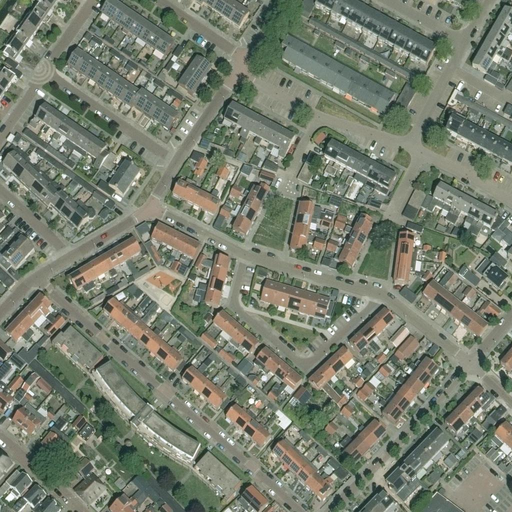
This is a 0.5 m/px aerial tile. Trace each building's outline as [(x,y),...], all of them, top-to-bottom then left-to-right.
[(56,3),(51,0),(38,0),(32,9),(45,18),(56,3)] [(205,0),(202,5),(211,10),(218,0),(205,0)] [(230,2),(226,0),(218,0),(211,10),(220,17),(230,2)] [(306,0),(304,0),(302,5),(312,10),(314,8),(315,5),(306,0)] [(317,0),(315,5),(314,8),(319,11),(320,9),(330,14),(338,0),(317,0)] [(346,0),(338,0),(330,14),(329,16),(335,19),(336,17),(346,23),(356,5),(346,0)] [(110,21),(119,7),(110,1),(100,15),(110,21)] [(230,2),(220,17),(229,23),(239,8),(230,2)] [(312,10),(302,5),(299,10),(309,15),(312,10)] [(356,5),(346,23),(345,25),(350,28),(351,26),(362,31),(372,14),(356,5)] [(119,7),(110,21),(113,23),(118,27),(119,27),(128,13),(119,7)] [(248,15),(239,8),(229,23),(238,29),(248,15)] [(32,9),(21,24),(34,33),(45,18),(32,9)] [(299,10),(296,15),(307,20),(309,15),(299,10)] [(511,14),(504,10),(497,22),(511,30),(511,14)] [(128,13),(119,27),(123,30),(121,33),(126,36),(128,33),(137,19),(128,13)] [(372,14),(362,31),(361,34),(366,37),(367,35),(377,40),(387,22),(372,14)] [(137,19),(128,33),(136,39),(146,25),(137,19)] [(309,21),(307,25),(413,83),(416,77),(330,29),(324,26),(310,19),(309,21)] [(387,22),(377,40),(376,42),(382,45),(383,43),(393,49),(403,31),(387,22)] [(511,30),(497,22),(490,33),(504,41),(508,34),(511,36),(511,30)] [(34,33),(21,24),(10,39),(24,48),(34,33)] [(146,25),(136,39),(145,45),(155,31),(146,25)] [(155,31),(145,45),(154,51),(164,38),(155,31)] [(403,31),(393,49),(392,51),(397,54),(398,52),(409,57),(419,40),(403,31)] [(504,41),(490,33),(484,45),(509,59),(511,54),(500,48),(504,41)] [(173,44),(164,38),(154,51),(164,58),(173,44)] [(10,39),(0,54),(7,59),(4,64),(11,69),(14,71),(18,66),(13,63),(24,48),(10,39)] [(393,98),(286,39),(280,49),(286,52),(281,61),(382,118),(393,98)] [(419,40),(409,57),(408,60),(413,63),(414,60),(425,67),(435,49),(419,40)] [(344,48),(335,43),(333,46),(342,51),(344,48)] [(484,45),(478,56),(491,64),(495,57),(507,64),(509,59),(484,45)] [(183,51),(182,50),(178,47),(171,56),(176,60),(183,51)] [(379,55),(386,58),(389,52),(383,49),(379,55)] [(76,73),(85,59),(76,52),(67,66),(76,73)] [(491,64),(478,56),(471,67),(486,76),(483,81),(493,87),(495,83),(499,77),(487,70),(491,64)] [(369,62),(360,57),(359,60),(368,65),(369,62)] [(85,59),(76,73),(85,79),(94,65),(85,59)] [(196,60),(190,69),(203,78),(209,69),(196,60)] [(103,71),(94,65),(85,79),(94,85),(103,71)] [(170,69),(167,66),(164,71),(162,70),(159,74),(164,78),(170,69)] [(0,68),(0,91),(3,93),(13,78),(18,81),(21,77),(11,69),(8,74),(0,68)] [(203,78),(190,69),(184,78),(197,87),(203,78)] [(103,71),(94,85),(103,91),(112,77),(103,71)] [(394,76),(386,71),(384,74),(393,79),(394,76)] [(121,83),(112,77),(103,91),(112,97),(121,83)] [(197,87),(184,78),(177,87),(191,96),(197,87)] [(130,89),(121,83),(112,97),(121,103),(130,89)] [(493,87),(501,92),(503,88),(495,83),(493,87)] [(413,96),(416,91),(405,85),(402,91),(413,96)] [(130,89),(121,103),(130,109),(132,107),(139,95),(130,89)] [(410,102),(413,96),(402,91),(399,96),(410,102)] [(141,93),(139,95),(132,107),(140,113),(150,99),(141,93)] [(171,97),(172,98),(170,101),(173,103),(175,100),(180,103),(182,99),(173,93),(171,97)] [(470,110),(473,105),(456,95),(453,101),(470,110)] [(399,96),(396,101),(407,107),(410,102),(399,96)] [(150,99),(140,113),(149,119),(159,105),(150,99)] [(396,101),(393,106),(404,112),(407,107),(396,101)] [(159,105),(149,119),(158,125),(167,111),(159,105)] [(473,105),(470,110),(478,114),(481,109),(473,105)] [(171,106),(167,111),(158,125),(168,131),(173,123),(178,126),(181,120),(173,114),(176,109),(171,106)] [(235,128),(243,112),(231,106),(223,121),(231,125),(228,131),(233,133),(236,128),(235,128)] [(404,112),(393,106),(391,112),(401,117),(404,112)] [(45,127),(54,114),(44,107),(37,117),(36,116),(28,127),(34,130),(39,123),(45,127)] [(511,111),(511,109),(507,107),(502,115),(509,118),(511,111)] [(256,119),(243,112),(235,128),(236,128),(243,132),(240,137),(241,138),(238,143),(243,145),(248,135),(248,134),(256,119)] [(456,138),(463,125),(465,121),(449,112),(444,123),(448,125),(444,132),(456,138)] [(487,112),(484,118),(493,122),(502,120),(487,112)] [(54,114),(45,127),(40,135),(44,137),(49,130),(55,134),(64,121),(54,114)] [(268,126),(256,119),(248,134),(248,135),(255,138),(252,144),(258,147),(261,141),(260,141),(268,126)] [(64,121),(55,134),(52,139),(56,142),(59,137),(65,141),(74,128),(64,121)] [(463,125),(456,138),(467,144),(474,130),(463,125)] [(280,132),(268,126),(260,141),(261,141),(268,145),(265,150),(270,153),(273,148),(280,132)] [(85,135),(74,128),(65,141),(76,148),(85,135)] [(25,130),(21,136),(33,144),(37,139),(25,130)] [(485,136),(474,130),(467,144),(478,150),(485,136)] [(293,139),(280,132),(273,148),(280,152),(277,157),(282,160),(293,139)] [(85,135),(76,148),(73,152),(83,159),(86,155),(95,142),(85,135)] [(9,144),(13,139),(9,136),(5,141),(9,144)] [(485,136),(478,150),(489,155),(496,142),(485,136)] [(39,141),(36,146),(43,151),(47,147),(39,141)] [(105,149),(95,142),(86,155),(96,162),(93,167),(98,170),(101,166),(107,158),(102,154),(105,149)] [(496,142),(489,155),(501,161),(508,148),(496,142)] [(334,164),(342,149),(331,143),(323,158),(334,164)] [(224,150),(208,145),(206,150),(221,155),(224,150)] [(17,149),(16,151),(12,146),(2,157),(6,161),(1,166),(11,175),(22,163),(26,159),(27,158),(17,149)] [(139,156),(144,149),(140,147),(135,153),(139,156)] [(511,166),(511,150),(508,148),(501,161),(511,167),(511,166)] [(53,158),(56,154),(49,149),(46,153),(53,158)] [(352,155),(342,149),(334,164),(345,169),(352,155)] [(38,150),(34,155),(42,160),(45,156),(38,150)] [(224,150),(221,155),(231,159),(233,155),(224,150)] [(202,162),(204,157),(193,153),(189,160),(196,164),(194,168),(198,170),(202,162)] [(235,159),(243,164),(246,157),(239,153),(235,159)] [(56,154),(53,158),(61,164),(64,159),(56,154)] [(110,154),(107,158),(101,166),(112,173),(130,186),(139,173),(124,164),(120,170),(111,165),(116,158),(110,154)] [(309,154),(304,164),(315,170),(320,159),(309,154)] [(352,155),(345,169),(355,175),(363,160),(352,155)] [(49,158),(45,163),(52,167),(55,163),(49,158)] [(26,159),(22,163),(11,175),(20,183),(31,172),(34,169),(28,163),(29,162),(26,159)] [(374,166),(363,160),(355,175),(366,180),(374,166)] [(67,161),(63,166),(71,171),(74,167),(67,161)] [(206,164),(202,162),(198,170),(202,172),(206,164)] [(222,162),(219,169),(215,177),(219,179),(223,171),(226,164),(222,162)] [(274,175),(278,168),(265,162),(261,170),(274,175)] [(55,163),(52,167),(62,175),(65,170),(55,163)] [(304,164),(301,170),(312,175),(315,170),(304,164)] [(328,176),(332,169),(327,166),(323,173),(328,176)] [(366,180),(363,186),(374,192),(385,172),(374,166),(366,180)] [(35,167),(34,169),(31,172),(20,183),(29,192),(43,176),(39,172),(35,167)] [(65,170),(62,175),(68,179),(71,175),(65,170)] [(312,175),(301,170),(299,176),(309,181),(312,175)] [(223,171),(219,179),(223,181),(227,173),(223,171)] [(261,172),(258,179),(264,181),(267,174),(261,172)] [(374,192),(385,197),(395,178),(385,172),(374,192)] [(130,186),(112,173),(108,178),(112,181),(108,188),(100,182),(96,188),(108,197),(112,191),(122,198),(130,186)] [(52,185),(43,176),(29,192),(38,200),(49,189),(52,185)] [(309,181),(299,176),(296,181),(307,186),(309,181)] [(75,178),(72,182),(79,187),(82,183),(75,178)] [(349,187),(352,180),(348,178),(344,185),(349,187)] [(186,180),(183,186),(178,183),(174,191),(173,190),(171,194),(172,195),(171,196),(182,202),(191,183),(186,180)] [(191,183),(182,202),(192,207),(198,193),(193,191),(196,185),(191,183)] [(52,185),(49,189),(38,200),(47,209),(49,206),(58,197),(60,194),(64,190),(61,187),(58,189),(53,184),(52,185)] [(85,185),(82,190),(89,194),(92,190),(85,185)] [(252,189),(249,194),(245,192),(243,197),(245,198),(260,206),(266,196),(269,189),(260,185),(257,191),(252,189)] [(441,211),(451,192),(439,186),(432,199),(426,196),(420,208),(431,214),(434,207),(441,211)] [(241,191),(233,187),(231,191),(239,195),(241,191)] [(239,195),(231,191),(228,195),(237,200),(239,195)] [(412,196),(423,201),(425,196),(415,191),(412,196)] [(95,192),(92,198),(103,206),(107,201),(95,192)] [(462,198),(451,192),(441,211),(447,214),(444,221),(448,223),(462,198)] [(209,199),(198,193),(192,207),(202,212),(209,199)] [(66,200),(60,194),(58,197),(49,206),(58,214),(69,203),(72,200),(69,197),(66,200)] [(412,196),(409,201),(420,207),(423,201),(412,196)] [(245,203),(242,209),(255,216),(260,206),(245,198),(243,202),(245,203)] [(462,198),(448,223),(453,226),(459,215),(466,218),(473,204),(462,198)] [(209,199),(202,212),(212,217),(219,204),(209,199)] [(369,200),(366,206),(367,207),(379,210),(381,204),(369,200)] [(420,207),(409,201),(407,206),(417,212),(420,207)] [(74,207),(69,203),(58,214),(67,223),(78,211),(83,206),(78,202),(74,207)] [(330,225),(334,215),(324,212),(323,216),(312,214),(313,209),(305,207),(306,205),(301,204),(301,206),(298,205),(296,217),(310,220),(316,221),(321,222),(330,225)] [(466,218),(463,223),(470,227),(467,233),(471,235),(485,210),(473,204),(466,218)] [(67,223),(67,225),(71,229),(74,229),(76,231),(87,220),(92,220),(95,217),(95,213),(92,210),(87,210),(83,206),(79,211),(67,223)] [(417,212),(407,206),(401,217),(412,223),(417,212)] [(222,207),(220,211),(228,215),(231,211),(222,207)] [(255,216),(242,209),(236,220),(250,226),(255,216)] [(485,210),(471,235),(476,238),(482,226),(489,230),(493,223),(496,217),(496,216),(485,210)] [(220,211),(218,216),(226,220),(228,215),(220,211)] [(338,216),(335,224),(343,227),(346,219),(338,216)] [(346,228),(353,232),(366,239),(371,228),(369,227),(370,226),(368,225),(370,221),(360,216),(353,231),(346,228)] [(315,226),(316,221),(310,220),(296,217),(293,228),(308,231),(309,225),(315,226)] [(493,223),(489,230),(494,233),(496,230),(499,228),(504,222),(496,217),(493,223)] [(250,226),(236,220),(231,230),(238,233),(237,235),(242,237),(242,236),(244,237),(250,226)] [(504,222),(499,228),(496,230),(501,235),(509,225),(504,221),(504,222)] [(405,229),(420,235),(422,229),(407,224),(405,229)] [(443,234),(445,230),(438,225),(435,231),(443,234)] [(160,245),(168,232),(157,226),(150,240),(160,245)] [(7,228),(0,235),(0,240),(3,243),(12,233),(7,228)] [(308,231),(293,228),(291,239),(306,242),(310,243),(311,237),(307,237),(308,231)] [(353,232),(346,228),(343,234),(350,237),(348,242),(361,248),(366,239),(353,232)] [(178,237),(168,232),(160,245),(171,251),(178,237)] [(10,249),(24,261),(33,252),(26,246),(29,243),(20,234),(16,238),(19,240),(10,249)] [(178,237),(171,251),(181,256),(188,242),(178,237)] [(412,251),(414,239),(400,237),(398,249),(412,251)] [(511,244),(505,238),(501,242),(511,251),(506,257),(511,261),(511,244)] [(306,242),(291,239),(288,251),(290,251),(290,253),(295,254),(295,252),(303,254),(306,242)] [(147,255),(141,245),(136,248),(132,241),(121,248),(128,261),(139,254),(142,258),(147,255)] [(199,247),(188,242),(181,256),(192,261),(199,247)] [(348,242),(343,252),(356,259),(361,248),(348,242)] [(336,249),(327,246),(325,251),(334,254),(336,249)] [(148,248),(148,249),(146,250),(151,257),(156,254),(156,253),(153,247),(149,249),(148,248)] [(121,248),(110,254),(118,267),(128,261),(121,248)] [(24,261),(10,249),(2,259),(0,257),(0,267),(5,272),(10,267),(15,271),(24,261)] [(412,251),(398,249),(397,261),(415,263),(416,251),(412,251)] [(339,250),(333,261),(344,266),(344,268),(348,270),(349,268),(351,269),(356,259),(343,252),(339,250)] [(156,254),(151,257),(157,267),(163,264),(161,261),(156,253),(156,254)] [(110,254),(99,261),(107,273),(110,279),(116,276),(112,270),(118,267),(110,254)] [(502,268),(506,264),(495,254),(491,258),(502,268)] [(197,261),(195,266),(202,268),(213,270),(225,273),(228,262),(227,261),(227,260),(223,259),(223,260),(215,259),(214,264),(205,262),(207,259),(200,256),(197,261)] [(107,273),(99,261),(89,267),(96,279),(107,273)] [(397,261),(395,273),(408,274),(413,275),(415,263),(397,261)] [(173,273),(177,265),(173,263),(169,271),(173,273)] [(177,265),(173,273),(183,278),(188,270),(181,267),(177,265)] [(366,274),(379,276),(381,268),(368,265),(366,274)] [(89,267),(78,273),(86,286),(89,292),(94,289),(91,283),(96,279),(89,267)] [(491,267),(482,278),(486,281),(497,291),(499,288),(501,290),(505,285),(503,284),(506,280),(495,270),(491,267)] [(147,268),(137,275),(139,278),(149,272),(147,268)] [(213,270),(210,282),(223,285),(225,273),(213,270)] [(436,288),(432,284),(422,296),(431,304),(452,277),(449,274),(449,273),(446,271),(441,278),(442,280),(436,288)] [(75,292),(81,288),(85,294),(89,292),(86,286),(78,273),(68,280),(75,292)] [(408,274),(395,273),(393,284),(406,286),(408,274)] [(426,284),(432,277),(426,273),(420,280),(426,284)] [(469,274),(464,280),(475,289),(480,282),(469,274)] [(452,277),(431,304),(440,311),(450,298),(445,294),(456,280),(452,277)] [(117,291),(126,286),(123,280),(119,282),(120,284),(115,287),(117,291)] [(272,306),(278,285),(265,281),(259,302),(272,306)] [(210,282),(208,288),(199,285),(197,291),(201,292),(220,297),(223,285),(210,282)] [(278,285),(272,306),(285,309),(291,289),(278,285)] [(133,286),(132,286),(129,290),(134,294),(131,297),(136,301),(143,294),(133,286)] [(468,287),(461,295),(465,298),(471,290),(468,287)] [(291,289),(285,309),(297,313),(303,293),(291,289)] [(459,305),(449,318),(458,325),(468,312),(463,309),(475,293),(471,290),(465,298),(459,305)] [(196,291),(195,296),(199,298),(198,304),(204,306),(217,309),(220,297),(207,294),(197,292),(196,291)] [(316,296),(303,293),(297,313),(310,317),(316,296)] [(102,295),(94,300),(96,303),(105,298),(102,295)] [(316,296),(310,317),(323,321),(324,317),(329,319),(333,304),(328,303),(329,300),(316,296)] [(39,298),(30,307),(41,317),(45,320),(50,325),(56,331),(63,323),(57,317),(54,320),(45,312),(49,307),(39,298)] [(146,298),(137,308),(141,311),(150,301),(146,298)] [(450,298),(440,311),(449,318),(459,305),(450,298)] [(120,302),(116,306),(112,302),(102,313),(111,321),(124,306),(120,302)] [(152,303),(146,310),(149,312),(155,305),(152,303)] [(489,306),(486,303),(480,311),(483,313),(489,306)] [(160,309),(155,305),(149,312),(154,317),(160,309)] [(124,306),(111,321),(120,328),(132,313),(124,306)] [(489,306),(483,313),(487,316),(489,314),(495,319),(500,313),(492,307),(491,308),(489,306)] [(41,317),(30,307),(22,316),(32,326),(41,317)] [(206,325),(212,318),(207,313),(203,311),(198,318),(201,320),(201,321),(206,325)] [(375,321),(384,330),(393,322),(384,312),(375,321)] [(468,312),(458,325),(467,332),(477,320),(481,316),(477,313),(473,317),(468,312)] [(132,313),(120,328),(128,336),(141,321),(132,313)] [(221,332),(229,322),(221,315),(213,325),(221,332)] [(32,326),(22,316),(13,325),(29,340),(33,335),(28,330),(32,326)] [(481,316),(477,320),(467,332),(477,340),(487,327),(478,320),(481,316)] [(172,320),(169,324),(174,328),(178,324),(172,320)] [(141,321),(128,336),(137,343),(147,332),(142,328),(145,325),(141,321)] [(384,330),(375,321),(367,328),(375,338),(384,330)] [(229,322),(221,332),(230,340),(238,330),(229,322)] [(13,325),(5,334),(15,344),(21,338),(26,343),(29,340),(24,335),(13,325)] [(56,331),(50,325),(44,331),(50,337),(56,331)] [(375,338),(367,328),(358,337),(366,346),(375,355),(380,351),(371,342),(375,338)] [(398,345),(401,342),(408,334),(402,328),(392,338),(398,345)] [(67,353),(80,339),(69,330),(62,338),(60,336),(51,346),(54,349),(56,346),(61,350),(62,349),(67,353)] [(147,332),(137,343),(145,350),(155,339),(160,334),(156,330),(151,335),(147,332)] [(238,330),(230,340),(227,344),(236,351),(239,348),(248,337),(238,330)] [(160,334),(155,339),(145,350),(154,358),(164,347),(159,343),(162,339),(158,336),(160,334)] [(248,337),(239,348),(236,351),(241,355),(244,352),(249,356),(257,345),(248,337)] [(366,346),(358,337),(349,345),(357,355),(358,354),(361,358),(366,354),(363,350),(366,346)] [(398,345),(392,338),(388,342),(395,348),(398,345)] [(410,338),(397,352),(404,359),(417,345),(410,338)] [(80,339),(67,353),(66,355),(71,360),(73,358),(78,363),(91,349),(80,339)] [(176,348),(182,354),(191,344),(184,339),(176,348)] [(213,341),(208,346),(212,349),(217,344),(213,341)] [(10,354),(0,344),(0,359),(3,362),(10,354)] [(154,358),(163,366),(176,351),(172,348),(169,351),(164,347),(154,358)] [(91,349),(78,363),(76,365),(82,370),(83,368),(89,373),(87,375),(102,359),(91,349)] [(343,350),(334,359),(343,368),(348,364),(349,365),(352,362),(351,361),(351,360),(351,359),(343,350)] [(176,351),(163,366),(172,373),(174,371),(178,374),(185,365),(181,362),(176,358),(179,354),(176,351)] [(264,369),(272,359),(263,351),(255,361),(252,364),(261,372),(264,369)] [(404,359),(397,352),(393,356),(400,363),(404,359)] [(212,354),(207,359),(212,363),(213,362),(216,358),(212,354)] [(379,354),(376,357),(381,363),(385,359),(379,354)] [(511,358),(507,355),(499,364),(511,376),(511,358)] [(235,360),(232,357),(227,362),(230,365),(235,360)] [(381,363),(376,357),(373,360),(379,366),(381,363)] [(221,363),(216,358),(213,362),(218,366),(221,363)] [(273,377),(282,366),(272,359),(264,369),(261,372),(266,377),(269,373),(273,377)] [(334,359),(325,367),(334,377),(343,368),(334,359)] [(244,360),(235,370),(239,373),(247,363),(244,360)] [(0,397),(7,389),(0,383),(14,366),(7,361),(0,369),(0,397)] [(85,411),(33,361),(27,367),(79,417),(85,411)] [(411,364),(418,370),(430,380),(437,371),(425,361),(421,366),(417,362),(414,367),(411,364)] [(247,363),(239,373),(243,377),(252,367),(247,363)] [(370,375),(374,370),(368,363),(364,367),(365,369),(370,375)] [(418,370),(411,364),(407,369),(414,374),(410,379),(423,389),(430,380),(418,370)] [(188,365),(180,375),(184,377),(181,381),(190,388),(203,373),(206,369),(202,365),(195,373),(191,370),(192,368),(188,365)] [(282,366),(273,377),(282,384),(291,374),(282,366)] [(391,373),(384,366),(381,369),(386,375),(388,376),(391,373)] [(157,445),(156,447),(162,452),(164,450),(170,454),(169,456),(176,460),(177,458),(184,462),(182,464),(190,468),(199,449),(186,442),(174,434),(163,425),(152,416),(153,415),(146,410),(146,411),(136,401),(126,390),(117,379),(109,367),(91,378),(95,385),(97,383),(102,390),(100,391),(105,398),(107,396),(111,402),(109,404),(115,410),(117,408),(122,414),(120,415),(126,421),(128,419),(133,424),(129,429),(136,435),(139,430),(145,435),(143,437),(150,442),(151,440),(157,445)] [(325,367),(316,375),(325,385),(327,387),(329,388),(331,384),(329,381),(334,377),(325,367)] [(365,369),(361,373),(366,379),(370,375),(365,369)] [(381,369),(378,373),(385,379),(388,376),(386,375),(381,369)] [(463,378),(475,374),(473,369),(462,374),(463,378)] [(208,377),(203,373),(190,388),(198,396),(208,385),(204,381),(208,377)] [(218,373),(210,381),(215,385),(223,377),(218,373)] [(282,384),(274,394),(278,397),(287,388),(292,392),(300,382),(291,374),(282,384)] [(34,375),(25,386),(13,400),(18,405),(28,392),(39,379),(34,375)] [(253,375),(248,381),(251,384),(256,378),(253,375)] [(327,387),(316,375),(308,383),(317,393),(320,390),(338,409),(343,404),(338,398),(336,396),(329,389),(327,387)] [(355,376),(352,379),(359,386),(363,383),(355,376)] [(260,381),(256,378),(251,384),(255,387),(260,381)] [(410,379),(407,384),(400,378),(396,383),(403,388),(415,398),(423,389),(410,379)] [(7,389),(0,397),(0,413),(1,414),(11,402),(8,399),(21,383),(16,379),(7,389)] [(359,386),(352,379),(349,382),(357,389),(359,386)] [(375,390),(368,383),(365,387),(372,393),(375,390)] [(208,385),(198,396),(207,403),(219,389),(216,386),(213,389),(208,385)] [(365,387),(362,390),(361,390),(355,396),(362,403),(368,396),(369,397),(372,393),(365,387)] [(300,388),(291,399),(297,403),(305,393),(300,388)] [(415,398),(403,388),(396,397),(408,407),(415,398)] [(223,392),(219,389),(207,403),(216,411),(225,400),(220,396),(223,392)] [(346,389),(342,393),(346,396),(345,396),(348,398),(351,394),(346,389)] [(477,390),(468,399),(480,410),(482,413),(491,404),(489,402),(484,397),(477,390)] [(270,399),(274,394),(271,391),(266,397),(270,399)] [(23,409),(12,423),(20,430),(35,412),(26,405),(34,396),(28,392),(18,405),(23,409)] [(274,394),(270,399),(273,402),(278,397),(274,394)] [(341,395),(338,398),(343,404),(346,400),(341,395)] [(487,395),(484,397),(489,402),(491,404),(493,401),(487,395)] [(396,397),(389,406),(401,416),(408,407),(396,397)] [(468,399),(460,407),(472,419),(480,410),(468,399)] [(347,406),(343,410),(350,416),(353,413),(351,410),(357,403),(352,400),(346,406),(347,406)] [(401,416),(385,403),(382,401),(378,405),(385,411),(381,415),(394,425),(401,416)] [(59,410),(64,414),(68,409),(63,405),(59,410)] [(460,407),(452,416),(464,427),(468,422),(472,426),(476,422),(472,419),(460,407)] [(242,409),(240,412),(234,408),(225,419),(234,427),(246,413),(242,409)] [(494,424),(503,415),(497,408),(488,418),(494,424)] [(64,414),(59,410),(51,421),(55,425),(60,419),(64,414)] [(343,410),(340,413),(347,420),(350,416),(343,410)] [(35,412),(20,430),(29,437),(38,426),(40,428),(46,421),(35,412)] [(50,412),(46,417),(51,421),(55,417),(50,412)] [(246,413),(234,427),(242,434),(252,423),(247,419),(251,416),(247,412),(246,413)] [(282,416),(277,412),(274,414),(282,421),(279,424),(277,426),(283,431),(290,423),(282,416)] [(452,416),(444,424),(455,436),(460,431),(464,435),(467,431),(464,427),(452,416)] [(85,423),(79,418),(71,427),(77,433),(85,423)] [(488,418),(484,421),(491,428),(494,424),(488,418)] [(49,436),(40,447),(50,455),(59,443),(61,445),(65,439),(59,433),(66,425),(60,419),(55,425),(47,434),(49,436)] [(252,423),(242,434),(251,442),(263,428),(259,424),(257,427),(252,423)] [(365,431),(377,443),(385,434),(374,423),(365,431)] [(330,424),(328,427),(334,433),(337,430),(330,424)] [(502,445),(511,434),(511,432),(504,425),(493,437),(502,445)] [(78,436),(85,442),(94,433),(86,426),(78,436)] [(328,427),(324,430),(331,437),(334,433),(328,427)] [(267,431),(263,428),(251,442),(260,449),(269,438),(265,434),(267,431)] [(377,443),(365,431),(357,440),(369,451),(377,443)] [(478,441),(481,438),(474,431),(471,435),(478,441)] [(427,441),(439,452),(447,444),(436,432),(427,441)] [(511,434),(502,445),(511,454),(511,452),(511,434)] [(478,441),(471,435),(464,442),(462,440),(458,445),(467,453),(478,441)] [(347,438),(343,442),(360,459),(369,451),(357,440),(353,444),(347,438)] [(284,441),(281,444),(271,454),(280,462),(293,449),(284,441)] [(419,450),(431,461),(439,452),(427,441),(419,450)] [(360,459),(343,442),(339,446),(345,452),(341,456),(352,468),(360,459)] [(98,444),(95,453),(107,457),(110,448),(98,444)] [(293,449),(280,462),(288,470),(301,457),(293,449)] [(491,449),(484,456),(488,460),(495,453),(491,449)] [(411,458),(422,470),(431,461),(419,450),(411,458)] [(498,456),(495,453),(488,460),(492,463),(498,456)] [(0,475),(10,465),(0,455),(0,475)] [(206,479),(218,465),(207,455),(193,471),(195,470),(200,474),(198,476),(204,481),(206,479)] [(453,466),(456,463),(449,456),(446,459),(453,466)] [(309,465),(301,457),(288,470),(296,478),(309,465)] [(468,469),(474,465),(468,457),(462,462),(468,469)] [(422,470),(411,458),(402,467),(414,478),(422,470)] [(453,466),(446,459),(442,463),(449,470),(453,466)] [(339,468),(330,460),(326,465),(335,472),(339,468)] [(85,482),(74,493),(88,508),(105,491),(91,477),(92,476),(90,474),(94,471),(85,461),(74,471),(82,481),(84,480),(85,482)] [(218,465),(206,479),(211,484),(209,486),(215,491),(216,489),(229,475),(218,465)] [(309,465),(296,478),(304,486),(314,476),(317,473),(309,465)] [(506,476),(511,469),(511,468),(508,466),(502,473),(506,476)] [(394,475),(412,493),(418,487),(422,491),(421,493),(424,496),(428,492),(414,478),(402,467),(394,475)] [(339,468),(335,472),(332,475),(341,483),(348,475),(339,468)] [(63,469),(57,476),(62,481),(69,474),(63,469)] [(16,472),(5,484),(0,489),(0,499),(10,488),(14,491),(11,494),(17,499),(32,484),(22,475),(21,477),(16,472)] [(433,473),(429,476),(436,483),(440,479),(433,473)] [(71,490),(71,489),(78,482),(71,474),(63,482),(71,490)] [(229,475),(216,489),(221,494),(220,495),(224,500),(222,502),(225,505),(234,495),(232,493),(240,485),(229,475)] [(314,476),(304,486),(313,495),(328,479),(323,475),(318,480),(314,476)] [(402,504),(412,493),(394,475),(385,484),(390,489),(389,490),(402,504)] [(436,483),(429,476),(426,480),(432,487),(436,483)] [(148,488),(144,484),(138,477),(131,484),(141,495),(148,488)] [(182,511),(151,478),(144,484),(148,488),(159,499),(170,511),(182,511)] [(328,479),(313,495),(321,503),(331,492),(327,489),(333,483),(328,479)] [(17,505),(11,511),(12,511),(19,511),(27,504),(32,509),(31,511),(32,511),(36,511),(43,506),(40,503),(45,497),(36,488),(24,500),(23,499),(17,505)] [(240,499),(236,502),(241,507),(240,508),(244,511),(248,508),(258,497),(250,489),(240,499)] [(372,502),(382,511),(386,511),(393,505),(381,494),(372,502)] [(458,511),(436,495),(428,503),(419,511),(458,511)] [(248,508),(244,511),(243,511),(251,511),(252,511),(260,511),(267,506),(258,497),(248,508)] [(124,511),(126,510),(134,502),(131,499),(127,503),(123,498),(108,511),(124,511)] [(36,511),(59,511),(60,511),(48,500),(43,506),(36,511)] [(138,506),(134,502),(126,510),(124,511),(133,511),(134,511),(134,510),(138,506)] [(382,511),(372,502),(364,511),(382,511)]
